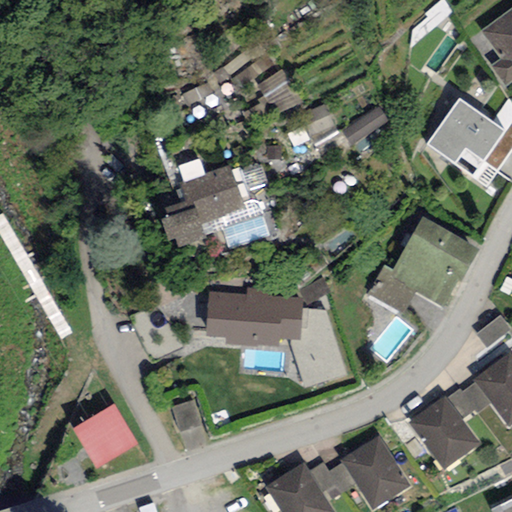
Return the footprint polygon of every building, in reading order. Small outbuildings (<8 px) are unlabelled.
[(490,67),(505,87),(511,82),(511,8),(480,32),(500,60),(490,67)] [(283,69),(258,85),(268,105),(274,102),(280,113),(302,103),(283,69)] [(511,151),(511,104),(508,98),(491,123),(504,132),(471,178),(486,189),(511,151)] [(458,100),(427,145),(471,178),(504,132),(491,123),(458,100)] [(324,106),(299,116),(304,127),(308,137),(333,127),(324,106)] [(388,122),(379,108),(343,131),(351,145),(388,122)] [(293,148),(310,141),(308,137),(304,127),(286,134),(293,148)] [(281,147),(267,147),(267,160),(281,160),(281,147)] [(184,182),(204,175),(199,160),(178,167),(184,182)] [(261,164),(240,171),(247,191),(268,184),(261,164)] [(200,224),(245,208),(229,166),(204,175),(184,182),(179,184),(186,202),(164,209),(168,218),(161,221),(168,242),(175,239),(179,248),(205,238),(200,224)] [(479,249),(423,218),(392,271),(390,276),(416,291),(446,308),(479,249)] [(403,315),(416,291),(390,276),(392,271),(384,266),(368,295),(403,315)] [(225,344),(278,348),(278,340),(300,342),(303,298),(268,296),(269,289),(247,288),(246,294),(209,292),(206,337),(225,338),(225,344)] [(500,316),(476,335),(486,348),(510,329),(500,316)] [(511,355),(511,353),(473,381),(475,383),(490,404),(508,428),(511,425),(511,355)] [(304,382),(306,390),(348,382),(346,374),(304,382)] [(477,414),(490,404),(475,383),(462,392),(475,410),(477,414)] [(460,389),(447,398),(462,419),(475,410),(462,392),(460,389)] [(445,395),(410,419),(444,469),(479,445),(462,419),(447,398),(445,395)] [(194,401),(172,408),(179,431),(201,424),(194,401)] [(136,444),(113,405),(72,430),(96,469),(136,444)] [(380,435),(339,459),(342,463),(355,484),(372,510),(411,487),(380,435)] [(303,463),(265,486),(281,511),(332,511),(321,493),(308,472),(303,463)] [(323,463),(308,472),(321,493),(337,485),(338,485),(329,472),(323,463)] [(342,493),(355,484),(342,463),(329,472),(338,485),(337,485),(342,493)] [(511,511),(511,498),(491,509),(491,511),(511,511)]
